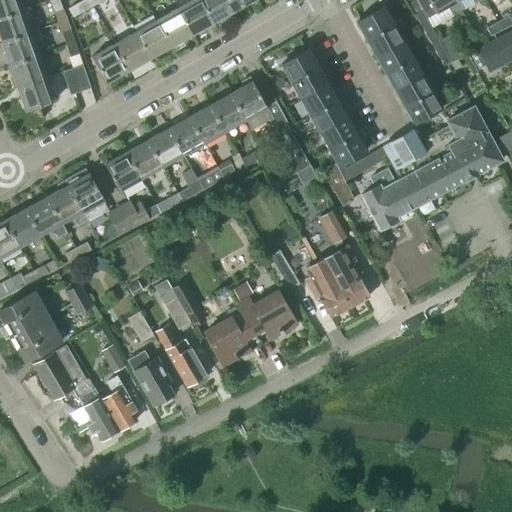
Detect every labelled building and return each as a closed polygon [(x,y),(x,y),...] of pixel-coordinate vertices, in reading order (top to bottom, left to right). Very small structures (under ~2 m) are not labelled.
[(18,0),(0,0),(0,17),(22,10),(18,0)] [(58,0),(51,0),(49,1),(57,24),(66,21),(58,0)] [(91,7),(87,0),(84,0),(67,10),(71,18),(91,7)] [(198,0),(193,0),(177,9),(192,36),(212,24),(198,0)] [(234,12),(226,0),(198,0),(212,24),(234,12)] [(254,0),(226,0),(234,12),(255,0),(254,0)] [(416,0),(410,4),(416,14),(421,11),(416,0)] [(415,0),(416,0),(421,11),(431,28),(462,11),(455,0),(415,0)] [(455,0),(462,11),(462,10),(480,0),(455,0)] [(384,7),(356,22),(365,39),(393,24),(384,7)] [(0,41),(1,43),(30,33),(24,18),(29,16),(27,8),(22,10),(0,17),(0,41)] [(155,22),(170,48),(192,36),(177,9),(155,22)] [(416,14),(414,15),(420,25),(427,21),(421,11),(416,14)] [(495,22),(500,31),(511,25),(506,16),(495,22)] [(66,21),(57,24),(64,46),(73,43),(66,21)] [(427,21),(420,25),(425,36),(432,32),(427,21)] [(170,48),(155,22),(134,33),(149,60),(170,48)] [(500,31),(495,22),(485,27),(489,36),(500,31)] [(393,24),(365,39),(375,56),(403,40),(393,24)] [(30,33),(1,43),(4,52),(3,53),(1,56),(4,64),(7,66),(8,66),(37,55),(33,44),(42,41),(38,30),(30,33)] [(511,57),(511,30),(500,36),(511,57)] [(432,32),(425,36),(431,46),(438,42),(432,32)] [(149,60),(134,33),(112,46),(127,72),(149,60)] [(450,33),(438,40),(451,62),(462,56),(450,33)] [(489,70),(511,57),(500,36),(478,48),(489,70)] [(403,40),(375,56),(384,73),(412,57),(403,40)] [(438,42),(431,46),(437,56),(444,52),(438,42)] [(73,43),(64,46),(68,58),(77,55),(73,43)] [(107,84),(127,72),(112,46),(91,58),(107,84)] [(282,64),(280,65),(290,82),(292,81),(318,66),(308,49),(282,64)] [(444,52),(437,56),(443,66),(450,62),(444,52)] [(37,55),(8,66),(11,73),(12,75),(10,75),(9,78),(12,86),(15,88),(16,87),(16,88),(45,78),(37,55)] [(412,57),(384,73),(394,90),(422,74),(412,57)] [(81,66),(69,70),(61,73),(69,96),(89,89),(81,66)] [(292,81),(290,82),(300,99),(301,98),(328,83),(318,66),(292,81)] [(422,74),(394,90),(403,107),(431,91),(422,74)] [(285,151),(297,145),(285,124),(286,123),(274,102),(265,107),(249,77),(240,82),(242,87),(230,94),(245,121),(251,131),(269,121),(285,151)] [(45,78),(16,88),(24,112),(53,102),(45,78)] [(301,98),(300,99),(309,116),(311,115),(337,100),(328,83),(301,98)] [(245,121),(230,94),(229,94),(227,91),(219,96),(220,99),(209,106),(224,132),(245,121)] [(431,91),(403,107),(413,124),(439,109),(441,108),(431,91)] [(311,115),(309,116),(319,133),(321,132),(347,117),(337,100),(311,115)] [(188,117),(203,144),(224,132),(209,106),(188,117)] [(404,135),(381,148),(388,159),(395,174),(396,173),(400,180),(415,207),(467,180),(474,176),(495,165),(501,162),(473,108),(473,107),(446,121),(448,126),(418,142),(415,137),(414,135),(412,134),(410,133),(408,133),(406,134),(404,135)] [(203,144),(188,117),(187,118),(186,114),(178,119),(180,122),(167,129),(182,156),(203,144)] [(321,132),(319,133),(328,150),(330,149),(356,134),(347,117),(321,132)] [(182,156),(167,129),(145,141),(160,168),(182,156)] [(511,136),(509,132),(496,139),(506,158),(511,169),(511,136)] [(330,149),(328,150),(338,167),(340,166),(342,164),(366,151),(356,134),(330,149)] [(160,168),(145,141),(125,153),(140,180),(160,168)] [(297,145),(285,151),(288,156),(278,161),(288,178),(309,166),(297,145)] [(381,148),(374,152),(380,162),(387,158),(381,148)] [(239,159),(244,167),(255,161),(250,152),(239,159)] [(368,155),(366,156),(372,166),(380,162),(374,152),(373,152),(368,155)] [(140,180),(125,153),(104,165),(119,192),(140,180)] [(366,156),(359,160),(365,171),(372,166),(366,156)] [(359,160),(352,164),(358,175),(365,171),(359,160)] [(216,167),(223,179),(234,173),(228,161),(216,167)] [(342,164),(335,168),(343,183),(351,179),(345,169),(342,164)] [(352,164),(345,169),(351,179),(358,175),(352,164)] [(334,166),(322,172),(333,193),(335,193),(342,207),(352,201),(343,183),(335,168),(334,166)] [(223,179),(216,167),(195,179),(201,190),(223,179)] [(78,173),(65,180),(64,180),(65,183),(66,186),(86,222),(96,216),(97,213),(105,208),(101,201),(103,201),(88,174),(80,178),(78,173)] [(378,186),(361,196),(379,230),(396,221),(395,218),(414,208),(415,207),(400,180),(393,184),(387,173),(375,179),(378,186)] [(86,222),(66,186),(64,183),(55,188),(57,191),(45,198),(60,224),(61,224),(72,218),(77,227),(86,222)] [(175,193),(180,202),(191,196),(186,187),(175,193)] [(180,202),(175,193),(154,205),(159,213),(180,202)] [(23,210),(39,237),(48,232),(49,234),(55,236),(57,239),(66,234),(61,224),(60,224),(45,198),(23,210)] [(117,208),(129,229),(140,223),(129,202),(117,208)] [(107,214),(119,235),(129,229),(117,208),(107,214)] [(39,237),(23,210),(3,221),(19,248),(39,237)] [(332,210),(316,220),(331,244),(332,244),(337,252),(323,260),(349,308),(367,297),(358,281),(364,278),(346,247),(343,249),(338,240),(346,235),(332,210)] [(0,223),(0,258),(19,248),(3,221),(0,223)] [(74,248),(78,256),(90,250),(85,242),(74,248)] [(78,256),(74,248),(63,253),(67,262),(78,256)] [(264,258),(278,282),(292,274),(277,249),(264,258)] [(308,277),(304,279),(311,294),(316,291),(320,298),(331,318),(349,308),(323,260),(305,270),(308,277)] [(31,271),(36,279),(47,273),(42,265),(31,271)] [(36,279),(31,271),(21,277),(25,285),(36,279)] [(0,298),(15,291),(9,279),(0,283),(0,298)] [(153,287),(162,304),(175,297),(165,280),(153,287)] [(170,288),(175,297),(177,300),(185,315),(198,308),(182,281),(170,288)] [(71,303),(84,296),(78,284),(64,292),(71,303)] [(236,307),(252,335),(263,329),(269,340),(295,325),(276,292),(251,306),(247,300),(236,307)] [(0,314),(12,336),(47,316),(34,293),(0,311),(0,314)] [(84,296),(71,303),(77,314),(91,307),(84,296)] [(185,315),(177,300),(175,297),(162,304),(176,329),(189,322),(185,315)] [(252,335),(236,307),(225,313),(228,319),(203,333),(222,366),(248,351),(242,341),(252,335)] [(205,321),(198,308),(185,315),(192,328),(205,321)] [(151,337),(138,312),(125,319),(139,343),(151,337)] [(47,316),(12,336),(26,361),(61,342),(47,316)] [(185,388),(205,377),(184,340),(177,344),(167,327),(155,333),(185,388)] [(125,366),(112,345),(102,351),(114,372),(125,366)] [(118,431),(100,401),(87,379),(84,381),(64,347),(31,366),(52,401),(70,390),(81,408),(68,415),(78,432),(87,427),(91,434),(95,432),(100,441),(118,431)] [(169,397),(172,396),(166,386),(170,384),(155,359),(149,363),(143,352),(127,362),(152,407),(159,403),(160,405),(170,400),(169,397)] [(100,401),(118,431),(135,421),(131,413),(135,411),(115,378),(106,383),(112,394),(100,401)]
